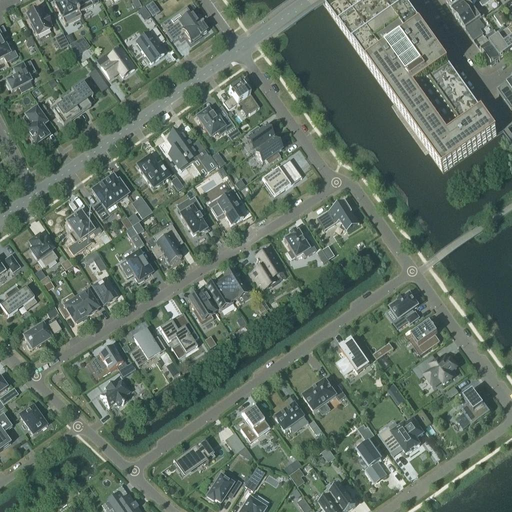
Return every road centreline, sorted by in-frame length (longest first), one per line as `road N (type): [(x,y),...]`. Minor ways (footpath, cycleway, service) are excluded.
road 1 (unclassified): [(30,378),(335,187)]
road 2 (residential): [(413,274),(130,472)]
road 3 (residential): [(34,195),(237,52)]
road 4 (residential): [(511,413),(413,274)]
road 5 (unclassified): [(237,52),(335,187)]
road 6 (residential): [(385,511),(511,423)]
road 7 (residential): [(511,72),(481,93),(417,0)]
road 8 (unclassified): [(335,187),(354,189),(413,274)]
